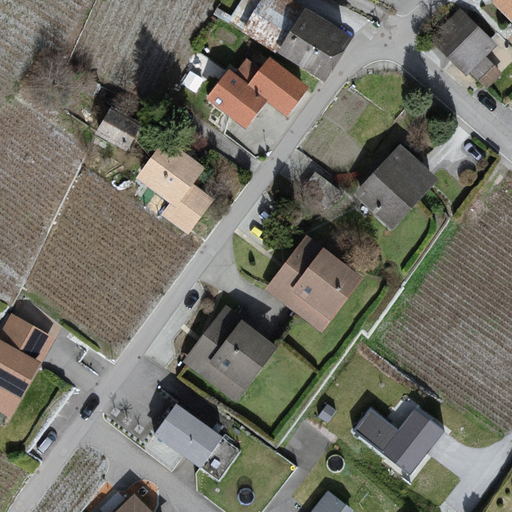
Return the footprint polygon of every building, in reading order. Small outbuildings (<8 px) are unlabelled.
[(291,0),(261,0),(241,31),(326,84),(355,39),(291,0)] [(511,0),(505,0),(498,9),(511,26),(511,43),(508,47),(511,50),(511,0)] [(499,51),(459,12),(436,45),(469,82),(499,51)] [(229,70),(207,99),(248,132),(268,106),(287,121),(313,88),(271,55),(260,69),(248,60),(235,75),(229,70)] [(113,108),(95,135),(127,153),(144,125),(113,108)] [(205,168),(164,139),(134,180),(169,206),(161,217),(189,237),(215,201),(192,185),(205,168)] [(402,151),(359,201),(395,234),(439,184),(402,151)] [(308,241),(268,295),(324,337),(365,285),(308,241)] [(227,309),(181,365),(239,407),(280,348),(227,309)] [(10,312),(0,330),(0,413),(11,419),(56,337),(10,312)] [(371,409),(353,432),(411,477),(446,433),(417,407),(401,430),(371,409)] [(178,410),(158,438),(220,485),(239,456),(178,410)] [(104,511),(152,511),(134,494),(114,511),(104,511)] [(351,511),(330,496),(314,511),(351,511)]
